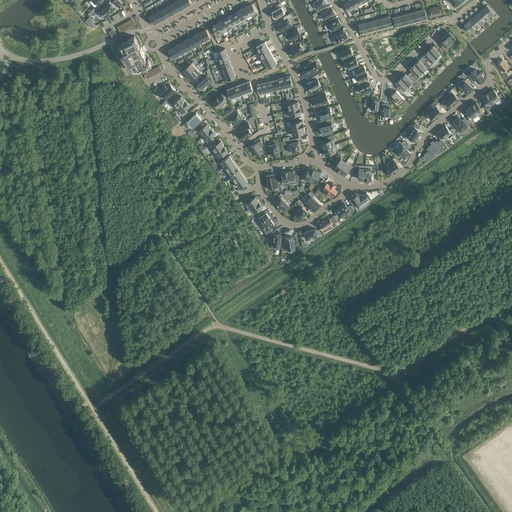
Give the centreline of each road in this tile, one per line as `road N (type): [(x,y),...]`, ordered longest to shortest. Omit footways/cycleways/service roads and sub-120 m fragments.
road 1 (track): [(511,299),(392,373),(212,327),(82,415)]
road 2 (unclassified): [(142,511),(0,280)]
road 3 (residential): [(331,0),(386,81),(457,16)]
road 4 (residential): [(484,88),(431,127),(400,174),(373,186),(349,185)]
road 5 (residential): [(258,169),(159,48)]
road 6 (residential): [(313,145),(298,79),(260,0)]
road 7 (residential): [(258,169),(259,191),(294,225),(349,185)]
